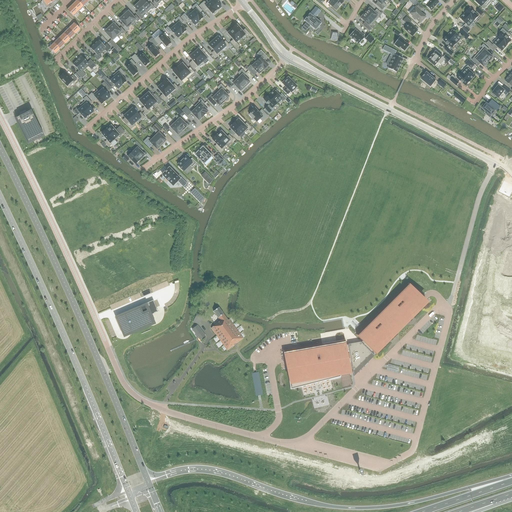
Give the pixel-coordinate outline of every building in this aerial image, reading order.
[(55,0),(54,0),(44,0),(42,1),(41,2),(46,9),(52,6),(50,3),(55,0)] [(72,5),(78,11),(83,6),(77,0),(77,1),(72,5)] [(143,0),(141,0),(138,3),(146,12),(147,13),(151,9),(152,9),(154,7),(150,3),(148,5),(143,0)] [(215,0),(211,0),(209,2),(217,10),(218,11),(221,8),(221,7),(221,6),(215,0)] [(340,6),(332,0),(329,4),(336,11),(340,6)] [(376,0),(377,1),(379,2),(376,5),(382,10),(386,5),(383,3),(385,0),(376,0)] [(404,0),(401,0),(397,6),(400,8),(406,1),(404,0)] [(413,6),(408,12),(410,13),(413,17),(413,18),(415,20),(415,19),(420,23),(425,17),(419,12),(420,11),(423,8),(418,4),(418,3),(414,0),(409,0),(408,1),(413,5),(414,5),(415,6),(418,9),(417,10),(415,8),(413,6)] [(428,0),(425,0),(423,2),(426,5),(425,5),(431,10),(438,2),(435,0),(430,0),(429,1),(428,0)] [(483,5),(487,0),(476,0),(476,1),(475,1),(476,2),(481,7),(484,9),(485,7),(483,5)] [(288,5),(287,4),(285,7),(291,13),(298,7),(292,1),(288,5)] [(200,5),(205,10),(207,8),(212,14),(213,14),(214,14),(217,11),(216,11),(217,10),(209,2),(207,4),(206,2),(204,2),(200,5)] [(142,16),(146,12),(138,3),(134,7),(142,16)] [(172,4),(166,11),(168,13),(175,7),(172,4)] [(191,13),(199,22),(203,18),(198,12),(201,9),(196,4),(192,7),(192,9),(194,11),(191,13)] [(500,12),(504,8),(499,4),(495,8),(500,12)] [(78,11),(72,5),(67,10),(73,16),(78,11)] [(309,14),(304,20),(306,23),(306,24),(309,26),(310,25),(315,30),(317,28),(318,28),(319,26),(321,23),(315,18),(321,11),(315,7),(310,14),(309,14)] [(365,13),(374,22),(375,22),(379,17),(369,8),(365,13)] [(465,13),(474,21),(478,16),(470,8),(465,13)] [(125,13),(123,15),(132,24),(136,20),(137,22),(140,20),(136,15),(133,17),(128,11),(126,13),(125,13)] [(191,13),(187,17),(184,14),(181,16),(186,22),(189,20),(194,26),(199,22),(191,13)] [(365,13),(364,14),(363,13),(360,17),(361,17),(360,18),(366,23),(364,26),(369,31),(371,28),(370,26),(374,22),(365,13)] [(469,27),(474,21),(465,13),(460,18),(466,24),(462,28),(468,33),(470,31),(466,27),(467,25),(469,27)] [(128,28),(132,24),(123,15),(121,17),(121,18),(119,19),(125,25),(122,27),(127,32),(129,29),(128,28)] [(182,34),(186,31),(181,24),(184,22),(179,17),(176,19),(175,20),(175,22),(177,24),(174,26),(182,34)] [(406,17),(403,21),(407,24),(407,26),(404,29),(412,36),(417,31),(409,23),(411,21),(406,17)] [(73,23),(68,28),(75,34),(80,29),(73,23)] [(113,24),(109,28),(117,36),(117,37),(122,33),(123,34),(125,32),(121,27),(119,29),(113,24)] [(177,38),(182,34),(174,26),(173,24),(169,28),(168,27),(165,29),(170,35),(172,33),(177,38)] [(240,38),(241,39),(245,35),(247,37),(250,34),(245,29),(242,31),(237,25),(232,29),(240,38)] [(75,34),(68,28),(63,32),(70,39),(75,34)] [(113,40),(117,37),(117,36),(109,28),(105,32),(113,40)] [(236,42),(240,38),(232,29),(231,31),(231,30),(228,33),(236,42)] [(358,44),(360,42),(362,40),(364,38),(364,37),(355,30),(355,29),(349,36),(352,39),(354,41),(355,41),(358,44)] [(497,38),(506,46),(511,41),(505,36),(507,34),(508,34),(503,29),(499,33),(501,34),(497,38)] [(457,43),(462,38),(461,37),(458,35),(453,30),(448,35),(457,43)] [(460,34),(458,35),(461,37),(462,36),(466,40),(469,36),(463,30),(460,34)] [(70,39),(63,32),(58,37),(65,44),(69,39),(70,39)] [(154,40),(158,45),(161,42),(166,47),(167,47),(168,47),(171,44),(170,44),(171,43),(162,33),(157,37),(154,40)] [(370,44),(374,40),(374,39),(369,35),(369,34),(365,39),(370,44)] [(448,35),(443,40),(449,45),(447,47),(444,49),(451,56),(453,53),(450,50),(452,48),(457,43),(448,35)] [(65,44),(58,37),(53,42),(60,49),(65,44)] [(213,41),(221,50),(225,46),(227,48),(229,46),(225,41),(223,43),(218,37),(213,41)] [(399,37),(394,44),(399,48),(404,51),(409,45),(404,41),(399,37)] [(154,48),(158,45),(154,40),(152,38),(148,41),(151,43),(146,47),(155,58),(160,54),(154,48)] [(497,38),(493,43),(502,51),(506,46),(497,38)] [(102,53),(105,50),(107,52),(111,48),(106,44),(104,46),(98,40),(94,44),(102,53)] [(223,52),(221,50),(213,41),(208,45),(214,51),(211,53),(215,58),(223,52)] [(60,49),(53,42),(48,47),(54,54),(59,49),(60,49)] [(494,48),(488,42),(485,44),(492,50),(494,48)] [(94,44),(90,48),(95,54),(93,56),(97,61),(101,57),(100,55),(102,53),(94,44)] [(478,53),(488,62),(489,61),(490,62),(493,58),(492,58),(493,57),(486,51),(489,49),(483,44),(481,46),(483,48),(478,53)] [(385,45),(382,50),(391,54),(390,56),(393,57),(394,55),(396,51),(385,45)] [(194,53),(202,62),(202,63),(207,59),(210,56),(206,52),(203,54),(198,49),(194,53)] [(263,59),(266,56),(261,51),(257,54),(258,55),(254,60),(256,62),(263,70),(268,65),(263,59)] [(428,61),(435,66),(438,62),(441,65),(445,59),(449,62),(451,60),(445,55),(443,58),(436,51),(428,61)] [(136,56),(135,54),(131,57),(136,64),(140,61),(145,67),(150,63),(141,52),(136,56)] [(198,66),(202,62),(194,53),(192,54),(192,53),(189,56),(193,60),(189,64),(194,69),(198,66)] [(488,63),(488,62),(478,53),(472,60),(476,64),(478,61),(484,67),(484,66),(485,67),(488,63)] [(391,62),(389,66),(387,68),(396,72),(403,59),(394,55),(393,57),(390,56),(388,60),(391,62)] [(87,67),(90,70),(95,66),(90,60),(87,63),(81,56),(77,60),(85,69),(87,67)] [(77,60),(73,64),(79,71),(76,73),(82,79),(86,75),(83,72),(85,69),(77,60)] [(129,62),(129,63),(125,66),(133,76),(138,72),(133,67),(135,64),(131,60),(129,62)] [(474,65),(468,60),(465,64),(471,69),(474,65)] [(259,74),(263,70),(256,62),(251,66),(259,74)] [(177,68),(185,77),(190,73),(191,75),(194,72),(190,68),(187,70),(181,63),(178,66),(179,66),(178,68),(177,68)] [(178,68),(177,67),(177,68),(176,67),(173,70),(174,71),(173,71),(178,78),(176,80),(180,85),(183,82),(181,80),(185,77),(177,68),(178,68)] [(461,73),(470,81),(475,75),(466,67),(461,73)] [(122,85),(126,81),(121,76),(124,73),(120,69),(113,75),(114,77),(122,85)] [(245,87),(250,82),(244,76),(246,74),(242,69),(238,73),(239,75),(240,76),(237,79),(245,87)] [(100,71),(97,74),(104,81),(107,79),(100,71)] [(70,77),(65,72),(59,77),(67,86),(72,81),(74,82),(77,79),(73,75),(70,77)] [(426,72),(421,79),(430,87),(436,80),(426,72)] [(470,81),(461,73),(457,78),(466,86),(470,81)] [(448,75),(447,77),(450,80),(456,86),(459,82),(455,79),(453,77),(454,76),(452,75),(450,77),(448,75)] [(109,86),(112,84),(117,89),(122,85),(114,77),(110,81),(108,78),(107,79),(104,81),(109,86)] [(297,87),(288,78),(282,83),(286,87),(283,90),(287,95),(290,92),(291,92),(297,87)] [(237,79),(235,82),(233,80),(231,79),(230,81),(240,91),(245,87),(237,79)] [(162,84),(170,93),(174,89),(176,91),(178,89),(174,84),(172,86),(166,80),(162,84)] [(157,88),(163,94),(160,96),(164,101),(167,98),(166,97),(170,93),(162,84),(161,85),(160,85),(157,88)] [(218,89),(219,91),(217,94),(224,101),(225,101),(229,98),(228,97),(229,97),(223,91),(225,88),(221,84),(217,87),(218,89)] [(504,86),(502,88),(498,85),(492,93),(493,94),(492,94),(495,97),(496,96),(498,98),(503,93),(506,96),(510,91),(504,86)] [(98,92),(106,101),(110,97),(103,88),(99,92),(98,92)] [(97,90),(92,94),(91,93),(88,96),(93,102),(96,99),(101,105),(106,101),(98,92),(99,92),(97,90)] [(269,95),(277,104),(280,101),(282,102),(286,99),(281,93),(279,95),(274,90),(269,95)] [(144,97),(152,106),(156,102),(158,105),(161,102),(155,94),(154,94),(155,94),(156,96),(154,99),(152,97),(148,92),(145,95),(144,97)] [(210,103),(213,99),(219,106),(224,101),(217,94),(216,93),(213,96),(211,95),(206,99),(210,103)] [(269,95),(264,100),(269,105),(267,106),(264,108),(269,113),(271,111),(270,109),(271,108),(272,108),(277,104),(269,95)] [(80,105),(81,106),(89,115),(94,111),(89,105),(92,103),(86,96),(83,99),(84,101),(80,105)] [(147,109),(152,106),(144,97),(139,101),(145,107),(142,109),(146,114),(149,111),(147,109)] [(195,107),(203,116),(208,111),(202,105),(204,103),(200,98),(198,101),(199,102),(194,106),(195,107)] [(497,110),(500,107),(492,100),(488,104),(486,103),(482,108),(487,113),(486,114),(490,118),(496,110),(497,110)] [(89,116),(89,115),(81,106),(77,109),(76,109),(73,111),(77,116),(80,113),(85,119),(86,119),(89,116)] [(198,120),(203,116),(195,107),(190,112),(198,120)] [(257,122),(260,119),(262,121),(267,117),(262,110),(259,113),(254,108),(249,113),(250,114),(249,115),(252,119),(253,118),(257,122)] [(128,112),(136,121),(140,118),(142,120),(145,117),(140,112),(138,115),(133,109),(128,112)] [(28,143),(43,135),(31,110),(16,118),(28,143)] [(125,118),(122,120),(126,125),(131,129),(135,125),(134,123),(136,121),(128,112),(124,116),(125,118)] [(182,130),(187,126),(177,115),(175,116),(176,118),(177,120),(175,123),(182,130)] [(236,121),(234,123),(243,132),(247,128),(248,130),(251,127),(246,123),(244,125),(238,119),(236,122),(236,121)] [(182,130),(175,123),(174,122),(169,126),(177,135),(182,130)] [(232,126),(230,128),(236,134),(233,136),(238,140),(240,138),(238,136),(243,132),(234,123),(232,125),(232,126)] [(153,127),(156,130),(159,133),(161,130),(156,124),(153,127)] [(106,130),(115,140),(124,132),(120,127),(116,131),(111,126),(108,128),(108,129),(106,130)] [(115,140),(106,130),(105,130),(105,129),(102,132),(102,133),(102,134),(107,140),(105,142),(109,147),(111,144),(111,143),(115,140)] [(161,145),(166,140),(159,133),(156,130),(155,131),(154,131),(155,133),(157,134),(154,137),(161,145)] [(217,136),(225,144),(229,140),(231,142),(233,140),(229,135),(227,137),(221,132),(217,136)] [(226,145),(225,144),(217,136),(217,135),(216,136),(215,135),(212,138),(213,139),(212,140),(218,145),(215,148),(220,153),(223,150),(222,149),(226,145)] [(148,147),(151,144),(157,149),(161,145),(154,137),(151,140),(150,138),(148,137),(143,142),(148,147)] [(140,160),(144,155),(137,147),(132,152),(140,160)] [(200,160),(203,164),(211,156),(202,147),(200,149),(197,152),(195,155),(199,159),(200,161),(200,160)] [(140,160),(132,152),(131,151),(127,156),(135,164),(140,160)] [(218,154),(215,158),(220,163),(224,160),(218,154)] [(182,171),(183,170),(183,171),(190,165),(192,167),(196,163),(192,158),(189,160),(186,157),(183,160),(182,159),(180,162),(177,165),(178,166),(177,166),(182,171)] [(179,178),(169,168),(162,175),(162,174),(162,175),(172,185),(173,186),(173,185),(177,181),(183,187),(187,184),(180,177),(179,178)] [(208,176),(204,179),(209,184),(213,180),(208,176)] [(194,187),(190,191),(197,199),(201,195),(194,187)] [(425,301),(423,299),(423,298),(432,286),(434,287),(451,222),(431,216),(413,281),(410,285),(408,283),(407,283),(410,286),(359,337),(356,334),(362,341),(361,342),(360,342),(348,344),(348,345),(346,345),(344,337),(344,338),(344,340),(283,351),(283,348),(286,366),(287,366),(290,387),(291,389),(340,376),(340,375),(339,372),(350,370),(352,370),(353,372),(363,361),(371,353),(373,351),(376,348),(377,349),(425,301)] [(410,286),(407,283),(356,334),(359,337),(410,286)] [(428,302),(423,298),(423,299),(425,301),(377,349),(376,348),(373,351),(376,354),(428,302)] [(149,316),(158,312),(153,300),(136,307),(137,309),(116,318),(119,325),(121,324),(121,325),(122,328),(122,327),(123,329),(122,329),(125,335),(152,323),(149,316)] [(215,325),(211,328),(227,350),(243,338),(236,329),(229,319),(228,320),(223,314),(221,311),(218,307),(213,311),(218,318),(220,320),(214,324),(215,325)] [(350,323),(356,329),(359,326),(353,320),(350,323)] [(195,327),(192,329),(200,340),(205,336),(200,329),(197,325),(195,327)] [(344,338),(283,348),(283,351),(344,340),(344,338)] [(217,353),(212,357),(219,364),(223,360),(217,353)] [(363,361),(353,372),(354,376),(374,356),(371,353),(363,361)] [(258,372),(252,374),(256,396),(262,395),(258,372)] [(377,419),(377,425),(390,427),(396,428),(397,423),(377,419)]
